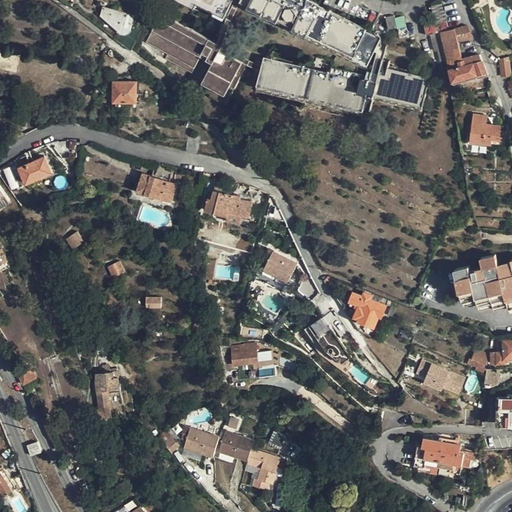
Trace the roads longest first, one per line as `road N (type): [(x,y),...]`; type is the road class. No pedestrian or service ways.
road 1 (residential): [(0,156),(54,132),(81,131),(252,180)]
road 2 (residential): [(84,511),(0,356)]
road 3 (unknown): [(266,370),(321,398),(378,451)]
road 4 (residential): [(461,0),(511,123)]
road 5 (tertiary): [(49,511),(0,401)]
